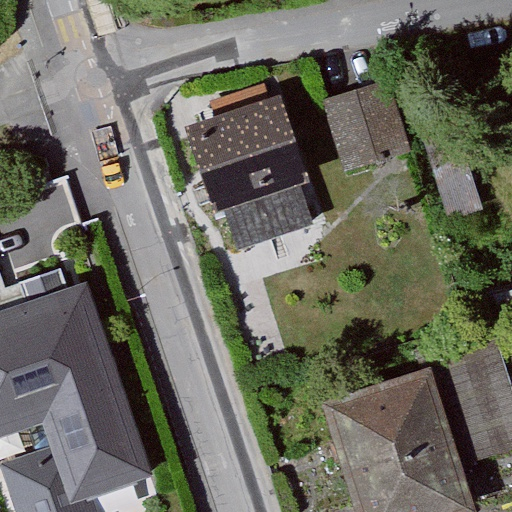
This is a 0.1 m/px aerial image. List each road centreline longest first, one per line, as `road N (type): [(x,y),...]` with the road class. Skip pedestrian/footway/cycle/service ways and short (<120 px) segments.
road 1 (residential): [(244,511),(97,96)]
road 2 (residential): [(97,96),(501,0)]
